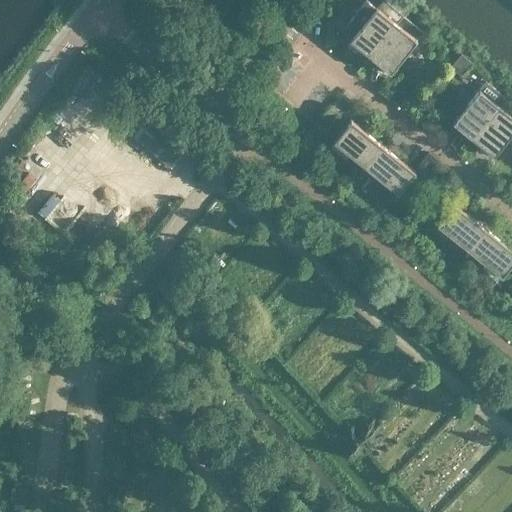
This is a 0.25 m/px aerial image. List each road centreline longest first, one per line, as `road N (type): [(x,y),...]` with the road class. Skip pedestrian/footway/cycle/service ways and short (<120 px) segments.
road 1 (residential): [(295,34),(511,210)]
road 2 (residential): [(269,157),(95,10)]
road 3 (unclassified): [(0,139),(95,10)]
